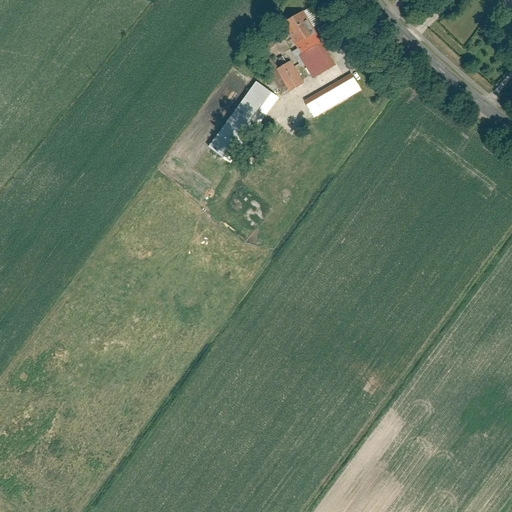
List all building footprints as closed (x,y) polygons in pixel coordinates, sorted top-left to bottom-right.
[(284,24),(315,79),(334,68),(303,13),(284,24)] [(303,86),(292,66),(280,72),(290,92),(303,86)] [(347,96),(359,89),(350,76),(339,83),(345,92),(347,96)] [(345,92),(339,83),(308,103),(314,112),(345,92)] [(277,100),(258,86),(211,150),(231,164),(277,100)]
